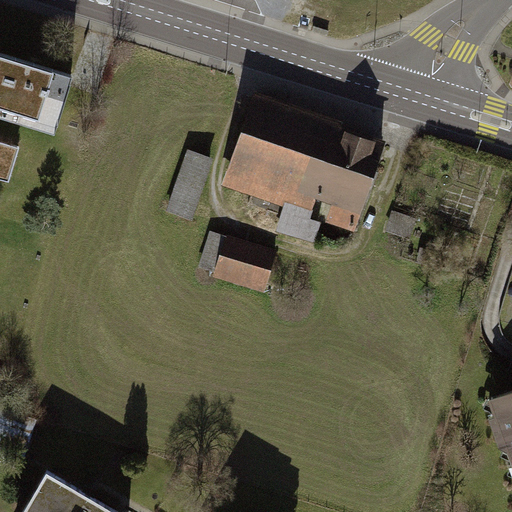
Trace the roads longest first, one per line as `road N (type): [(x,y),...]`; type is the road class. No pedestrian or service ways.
road 1 (secondary): [(100,0),(421,98)]
road 2 (residential): [(421,98),(459,25),(490,0)]
